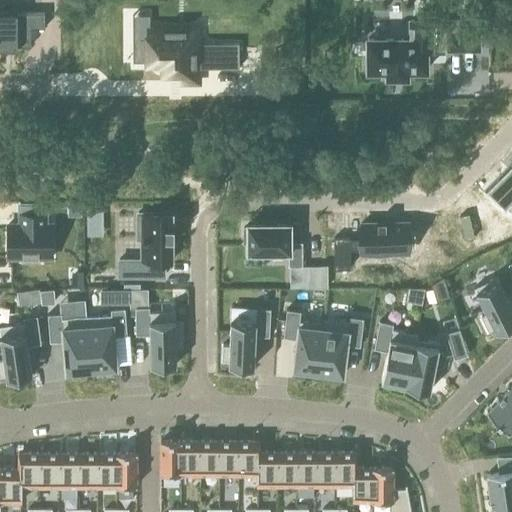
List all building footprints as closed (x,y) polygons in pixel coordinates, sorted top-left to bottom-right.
[(0,13),(0,49),(17,49),(17,47),(30,47),(30,28),(44,28),(44,13),(0,13)] [(367,39),(367,71),(387,70),(387,77),(407,77),(406,70),(426,70),(426,51),(431,51),(431,49),(447,49),(447,51),(479,51),(479,20),(447,20),(447,22),(431,22),(431,20),(410,20),(410,39),(367,39)] [(140,38),(140,62),(163,62),(163,72),(180,72),(180,81),(197,81),(197,28),(148,29),(148,38),(140,38)] [(222,44),(222,69),(239,68),(239,44),(222,44)] [(511,163),(511,165),(485,193),(504,212),(511,203),(511,159),(510,162),(511,163)] [(40,262),(40,257),(51,257),(51,250),(51,225),(45,225),(45,202),(20,202),(20,217),(21,217),(21,225),(8,225),(8,257),(21,257),(21,262),(40,262)] [(87,221),(103,221),(103,205),(87,205),(87,221)] [(172,262),(172,239),(173,239),(173,227),(171,227),(171,214),(164,214),(137,214),(137,239),(141,239),(141,260),(118,260),(119,276),(164,276),(164,262),(172,262)] [(361,224),(361,256),(390,256),(390,253),(407,252),(407,256),(409,256),(409,224),(361,224)] [(288,267),(302,267),(302,243),(290,243),(290,225),(273,225),(264,225),(247,225),(247,228),(243,228),(243,243),(247,243),(247,253),(288,253),(288,267)] [(311,266),(311,288),(327,288),(327,266),(311,266)] [(511,307),(497,277),(474,288),(486,314),(480,317),(487,332),(494,329),(495,332),(511,324),(511,307)] [(39,289),(32,290),(34,303),(41,302),(39,289)] [(121,289),(121,303),(129,303),(129,289),(121,289)] [(149,307),(135,307),(136,335),(149,335),(150,365),(176,365),(175,340),(182,339),(182,323),(175,323),(175,311),(149,312),(149,307)] [(111,314),(86,316),(91,369),(115,367),(113,337),(127,336),(124,308),(110,309),(111,314)] [(222,344),(221,361),(228,361),(228,365),(254,366),(255,336),(269,336),(270,308),(256,308),(256,322),(230,321),(229,345),(222,344)] [(286,309),(283,337),(296,339),(293,369),(318,372),(324,319),(323,319),(322,323),(299,321),(300,311),(286,309)] [(61,313),(48,314),(50,342),(63,341),(66,371),(91,369),(86,316),(62,318),(61,313)] [(0,338),(3,359),(0,359),(0,376),(5,376),(6,380),(31,376),(27,346),(41,344),(37,316),(23,318),(24,323),(0,326),(0,338)] [(324,319),(318,372),(342,375),(346,345),(360,346),(363,319),(349,317),(348,322),(324,319)] [(379,321),(374,349),(387,351),(381,381),(405,386),(416,333),(392,329),(393,324),(379,321)] [(459,329),(446,333),(454,359),(467,355),(459,329)] [(405,386),(405,387),(430,391),(439,343),(416,338),(417,334),(416,333),(405,386)] [(511,386),(487,412),(508,434),(511,430),(511,386)] [(180,474),(180,441),(160,441),(160,474),(180,474)] [(180,441),(180,474),(200,474),(199,441),(180,441)] [(199,441),(200,474),(219,474),(219,441),(199,441)] [(219,441),(219,474),(238,474),(238,441),(219,441)] [(238,441),(238,474),(256,474),(256,485),(257,485),(257,441),(238,441)] [(257,441),(257,485),(276,485),(276,452),(259,452),(259,441),(257,441)] [(276,452),(276,485),(296,485),(295,452),(276,452)] [(295,452),(296,485),(315,485),(315,452),(295,452)] [(315,452),(315,485),(334,485),(334,452),(315,452)] [(334,452),(334,485),(352,485),(352,501),(353,501),(353,452),(334,452)] [(353,452),(353,501),(372,501),(372,467),(355,467),(355,452),(353,452)] [(18,453),(18,468),(1,468),(1,502),(20,502),(20,453),(18,453)] [(39,453),(20,453),(20,502),(21,502),(21,486),(39,486),(39,453)] [(59,486),(59,453),(39,453),(39,486),(59,486)] [(59,486),(78,486),(78,453),(59,453),(59,486)] [(78,453),(78,486),(97,486),(97,453),(78,453)] [(97,453),(97,486),(116,486),(116,453),(97,453)] [(116,486),(136,486),(136,453),(116,453),(116,486)] [(372,467),(372,501),(390,501),(390,511),(410,511),(407,488),(392,488),(392,467),(372,467)] [(511,511),(511,470),(498,473),(486,474),(491,511),(511,511)]
